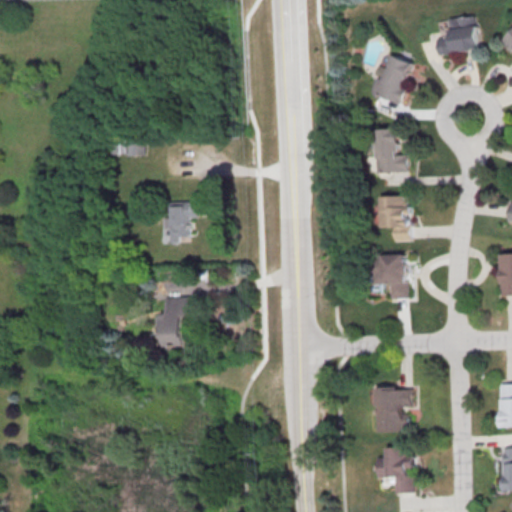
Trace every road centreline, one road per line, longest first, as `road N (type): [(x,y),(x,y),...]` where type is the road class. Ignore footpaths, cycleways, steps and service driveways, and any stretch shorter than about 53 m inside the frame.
road 1 (tertiary): [(305,511),(287,45)]
road 2 (residential): [(299,343),(511,338)]
road 3 (residential): [(458,340),(471,143)]
road 4 (residential): [(458,340),(464,511)]
road 5 (residential): [(471,143),(487,133),(491,114),(481,98),(462,94),(446,104),(442,122),(452,139),(471,143)]
